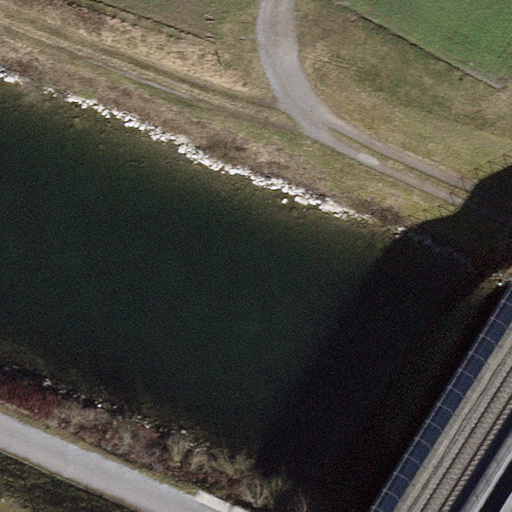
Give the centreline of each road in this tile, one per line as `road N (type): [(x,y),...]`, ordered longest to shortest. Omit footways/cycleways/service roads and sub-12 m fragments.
road 1 (track): [(511,212),(309,114),(287,83),(277,37),(284,0)]
road 2 (track): [(0,429),(183,511)]
